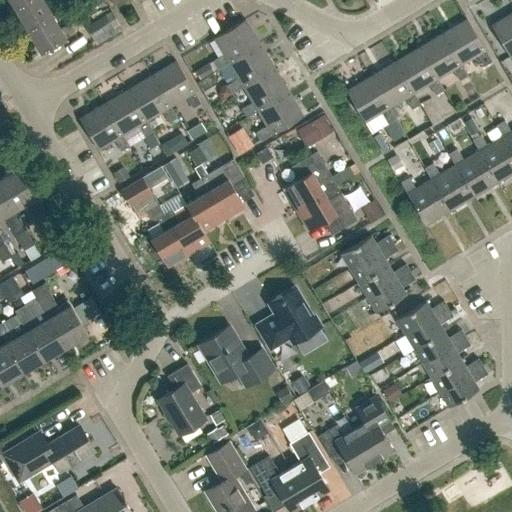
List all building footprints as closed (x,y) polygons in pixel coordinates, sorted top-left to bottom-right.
[(9,0),(14,8),(28,0),(9,0)] [(28,0),(14,8),(27,30),(52,15),(42,0),(28,0)] [(111,11),(85,27),(93,39),(118,23),(111,11)] [(511,12),(490,25),(509,57),(511,54),(511,12)] [(27,30),(40,52),(74,32),(69,22),(60,28),(52,15),(27,30)] [(465,19),(441,34),(460,65),(460,64),(476,55),(482,66),(491,61),(465,19)] [(228,64),(227,63),(259,44),(244,20),(213,39),(223,55),(212,62),(217,70),(228,64)] [(441,34),(417,48),(436,79),(452,70),(458,81),(467,75),(460,64),(460,65),(441,34)] [(227,63),(228,64),(237,79),(226,85),(231,94),(242,88),(242,87),(273,68),(259,44),(227,63)] [(436,79),(417,48),(393,62),(412,94),(413,93),(428,84),(435,95),(443,90),(436,79)] [(151,75),(170,106),(185,97),(192,108),(201,103),(176,61),(151,75)] [(388,65),(369,76),(388,108),(389,108),(404,99),(411,110),(419,104),(413,93),(412,94),(393,62),(388,65)] [(273,68),(242,87),(242,88),(251,103),(240,109),(246,118),(256,111),(287,92),(273,68)] [(477,76),(482,89),(498,82),(493,70),(477,76)] [(170,106),(151,75),(127,89),(146,121),(161,112),(168,123),(177,117),(170,106)] [(346,90),(345,91),(364,123),(370,134),(372,133),(387,124),(395,119),(389,108),(388,108),(369,76),(346,90)] [(467,98),(475,94),(470,84),(461,89),(467,98)] [(153,132),(146,121),(127,89),(104,103),(123,135),(138,126),(144,137),(153,132)] [(256,111),(265,126),(254,133),(260,142),(302,116),(287,92),(256,111)] [(129,146),(122,135),(123,135),(104,103),(79,118),(98,149),(114,140),(120,151),(129,146)] [(468,134),(476,129),(469,117),(461,121),(468,134)] [(502,137),(502,136),(511,152),(511,130),(510,132),(504,120),(495,125),(502,137)] [(153,133),(144,139),(150,149),(159,144),(153,133)] [(478,151),(497,182),(511,172),(511,152),(502,136),(502,137),(487,146),(480,135),(471,140),(478,151)] [(182,149),(190,163),(211,150),(203,136),(182,149)] [(249,137),(233,146),(238,155),(254,146),(249,137)] [(454,165),(455,165),(473,196),(497,182),(478,151),(462,160),(456,149),(447,154),(454,165)] [(291,166),(298,178),(283,188),(295,209),(336,185),(316,151),(291,166)] [(386,160),(393,171),(401,167),(394,155),(386,160)] [(232,159),(207,174),(199,178),(223,219),(245,206),(231,184),(243,177),(232,159)] [(430,180),(431,179),(449,210),(473,196),(455,165),(454,165),(439,174),(432,163),(423,169),(430,180)] [(0,187),(13,209),(25,202),(36,221),(46,216),(18,168),(0,178),(0,187)] [(122,190),(131,205),(152,193),(143,177),(122,190)] [(192,214),(203,231),(223,219),(199,178),(191,183),(199,196),(185,204),(191,214),(192,214)] [(449,210),(431,179),(430,180),(415,189),(408,178),(400,183),(406,193),(406,194),(425,225),(449,210)] [(356,219),(336,185),(295,209),(308,230),(323,221),(331,234),(356,219)] [(13,209),(0,187),(0,216),(3,215),(14,234),(15,234),(24,248),(34,243),(13,209)] [(159,205),(164,213),(172,209),(173,211),(185,204),(179,193),(159,205)] [(358,204),(365,219),(378,212),(371,197),(358,204)] [(150,238),(167,266),(188,254),(164,213),(159,205),(158,203),(146,211),(151,219),(155,220),(157,219),(164,230),(150,238)] [(188,254),(209,241),(203,231),(192,214),(191,214),(185,204),(173,211),(172,209),(164,213),(188,254)] [(0,235),(0,258),(1,261),(11,255),(2,241),(3,241),(0,235)] [(370,236),(340,253),(349,269),(392,243),(388,236),(374,244),(370,236)] [(388,265),(384,259),(397,251),(392,243),(349,269),(358,283),(388,265)] [(55,269),(48,256),(24,270),(31,283),(55,269)] [(405,264),(392,272),(388,265),(358,283),(367,297),(409,271),(405,264)] [(367,297),(376,312),(406,294),(401,287),(414,279),(409,271),(367,297)] [(70,304),(58,311),(57,311),(54,306),(57,305),(44,282),(31,290),(35,297),(47,317),(48,317),(65,346),(87,333),(70,304)] [(293,342),(321,325),(314,313),(312,314),(295,285),(268,301),(275,312),(256,323),(271,348),(289,336),(293,342)] [(25,331),(26,330),(43,359),(65,346),(48,317),(47,317),(35,297),(13,310),(25,331)] [(395,319),(404,334),(447,308),(443,301),(430,309),(425,301),(395,319)] [(404,334),(413,349),(443,331),(439,324),(452,316),(447,308),(404,334)] [(43,359),(26,330),(25,331),(15,337),(5,320),(0,322),(0,336),(4,343),(5,343),(22,372),(43,359)] [(199,343),(222,381),(238,371),(246,385),(275,368),(262,347),(248,355),(230,325),(199,343)] [(460,330),(447,338),(443,331),(413,349),(422,363),(464,337),(460,330)] [(456,353),(469,345),(464,337),(422,363),(430,377),(460,359),(456,353)] [(0,383),(0,384),(22,372),(5,343),(4,343),(0,345),(0,383)] [(477,359),(465,366),(460,359),(430,377),(439,391),(482,366),(477,359)] [(179,435),(205,419),(189,393),(201,386),(187,364),(167,376),(175,388),(157,399),(179,435)] [(439,391),(448,407),(478,389),(473,382),(486,374),(482,366),(439,391)] [(313,400),(330,390),(324,379),(306,389),(313,400)] [(280,401),(291,394),(285,386),(275,393),(280,401)] [(355,407),(364,421),(353,428),(374,461),(393,449),(379,425),(389,419),(374,395),(355,407)] [(353,428),(343,434),(336,424),(318,435),(330,455),(340,449),(354,472),(374,461),(353,428)] [(94,449),(79,425),(46,444),(39,432),(2,454),(18,481),(37,470),(34,465),(50,456),(59,471),(94,449)] [(288,443),(298,461),(289,467),(309,499),(329,488),(315,465),(324,459),(307,432),(288,443)] [(207,456),(222,480),(206,491),(219,511),(246,511),(252,509),(231,475),(243,468),(227,443),(207,456)] [(249,467),(254,474),(266,494),(276,488),(290,511),(309,499),(289,467),(278,473),(267,456),(249,467)] [(58,484),(65,496),(79,489),(73,476),(58,484)] [(131,511),(117,488),(84,508),(76,494),(54,508),(46,511),(131,511)] [(19,511),(26,511),(36,507),(27,491),(12,499),(19,511)]
